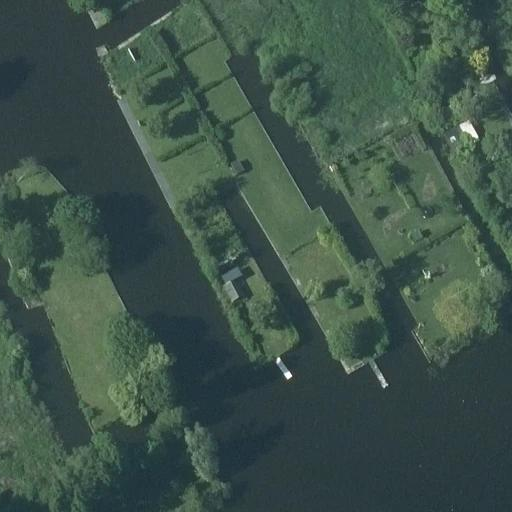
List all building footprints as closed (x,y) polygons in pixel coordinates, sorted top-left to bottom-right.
[(454,155),(469,147),(457,126),(442,134),(454,155)] [(235,176),(243,172),(237,161),(229,165),(235,176)] [(223,278),(228,286),(233,282),(234,283),(239,280),(234,272),(223,278)] [(230,304),(242,298),(234,283),(233,282),(228,286),(222,289),(230,304)] [(346,301),(354,295),(350,288),(341,293),(346,301)]
